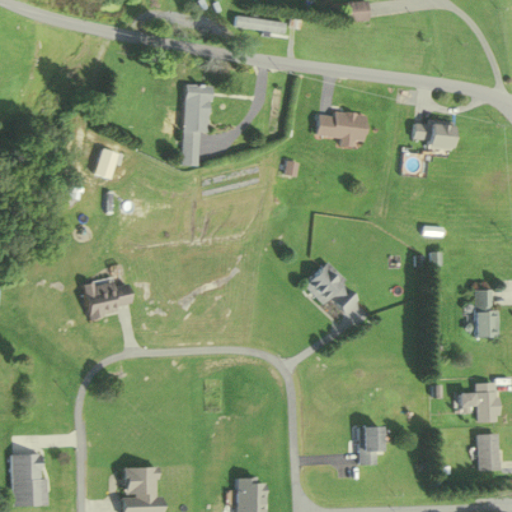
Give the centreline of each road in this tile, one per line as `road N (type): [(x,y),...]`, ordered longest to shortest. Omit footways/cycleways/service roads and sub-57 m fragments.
road 1 (residential): [(511,505),(296,511),(77,406),(90,373),(105,360),(158,350),(249,348),(287,374),(296,510)]
road 2 (residential): [(511,95),(94,28),(7,0)]
